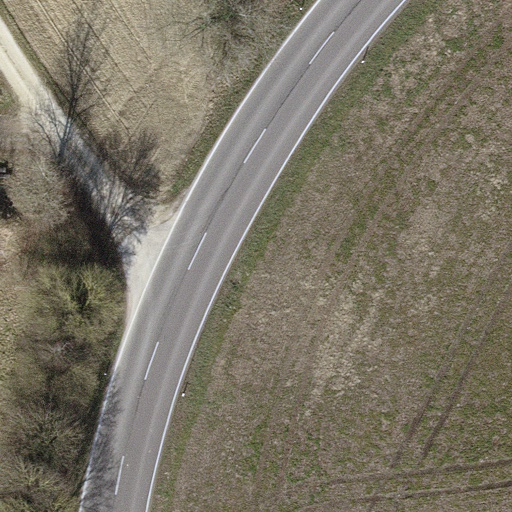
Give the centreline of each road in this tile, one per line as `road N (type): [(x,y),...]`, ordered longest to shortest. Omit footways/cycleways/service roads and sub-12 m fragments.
road 1 (secondary): [(117,511),(145,382),(177,297),(256,149),(368,0)]
road 2 (track): [(177,297),(0,29)]
